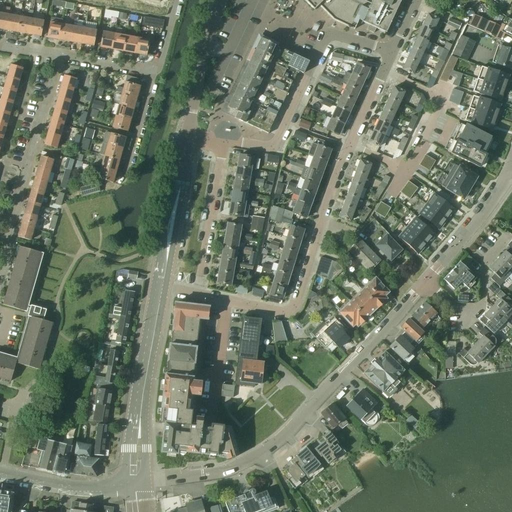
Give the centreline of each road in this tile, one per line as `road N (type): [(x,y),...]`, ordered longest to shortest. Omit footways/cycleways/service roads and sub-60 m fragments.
road 1 (residential): [(135,484),(212,474),(266,451),(423,284)]
road 2 (residential): [(224,300),(292,310),(336,176),(393,51)]
road 3 (residential): [(225,141),(271,147),(329,35),(393,51)]
road 4 (residential): [(0,269),(58,56)]
road 5 (tertiary): [(135,484),(138,413),(160,288)]
road 6 (residential): [(423,284),(468,322),(479,307),(483,263),(507,233)]
road 7 (residential): [(199,295),(225,141)]
road 8 (residential): [(423,284),(490,206),(511,157)]
road 9 (tertiary): [(160,288),(187,135)]
road 10 (tertiary): [(135,484),(0,474)]
